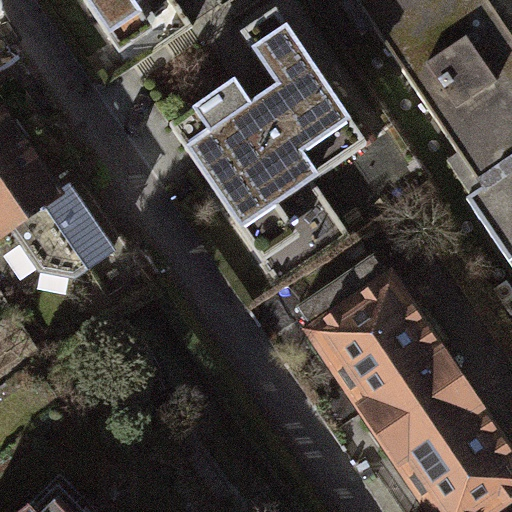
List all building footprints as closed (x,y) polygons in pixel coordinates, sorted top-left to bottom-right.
[(86,0),(114,42),(152,17),(141,0),(142,0),(86,0)] [(511,34),(489,0),(360,0),(491,193),(511,179),(511,34)] [(196,153),(251,236),(381,150),(292,17),(255,42),(288,92),(196,153)] [(2,121),(0,122),(0,251),(44,222),(87,286),(118,265),(74,199),(61,208),(2,121)] [(511,179),(491,193),(476,203),(511,257),(511,179)] [(511,511),(511,463),(397,280),(304,339),(413,511),(511,511)] [(84,511),(58,484),(18,511),(84,511)]
